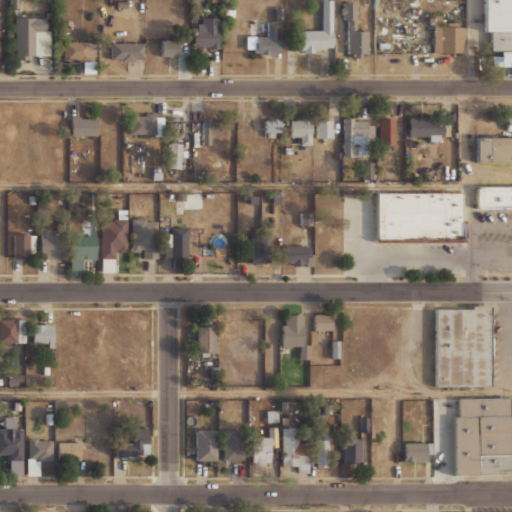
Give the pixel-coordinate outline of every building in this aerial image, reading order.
[(332,0),(323,0),(323,31),(297,31),(297,52),(332,52),(332,0)] [(480,31),(480,0),(511,0),(511,50),(488,50),(488,31),(480,31)] [(348,26),(348,57),(368,57),(368,30),(357,30),(357,1),(341,1),(341,26),(348,26)] [(15,59),(50,59),(50,15),(15,15),(15,59)] [(463,53),(463,24),(442,24),(442,15),(433,15),(433,53),(463,53)] [(202,26),(193,26),(193,49),(220,49),(220,17),(202,17),(202,26)] [(282,56),(282,35),(274,35),(274,25),(266,25),(266,35),(255,35),(255,56),(282,56)] [(178,39),(160,39),(160,56),(178,56),(178,39)] [(88,71),(95,71),(95,41),(63,41),(63,62),(88,62),(88,71)] [(145,41),(110,41),(110,60),(145,60),(145,41)] [(129,135),(164,135),(164,113),(129,113),(129,135)] [(96,137),(96,116),(70,116),(70,137),(96,137)] [(201,144),(211,144),(211,133),(219,133),(219,116),(201,116),(201,144)] [(395,116),(379,116),(379,144),(395,144),(395,116)] [(342,156),(362,156),(362,146),(372,146),(372,117),(342,117),(342,156)] [(409,117),(409,139),(445,139),(445,117),(409,117)] [(264,136),(280,136),(280,119),(264,119),(264,136)] [(311,119),(290,119),(289,135),(300,136),(300,144),(311,145),(311,119)] [(316,138),(332,138),(332,119),(316,119),(316,138)] [(225,132),(236,132),(236,123),(226,123),(225,132)] [(511,161),(476,161),(476,137),(511,137),(511,161)] [(181,168),(181,142),(168,142),(168,168),(181,168)] [(511,208),(476,208),(476,186),(511,186),(511,208)] [(377,242),(377,192),(461,192),(461,220),(465,220),(465,242),(377,242)] [(300,212),(300,225),(312,225),(312,212),(300,212)] [(127,250),(127,218),(100,218),(100,272),(118,272),(118,250),(127,250)] [(187,258),(187,227),(168,227),(168,237),(157,237),(157,218),(130,218),(131,249),(140,249),(140,258),(160,258),(187,258)] [(39,258),(61,258),(61,229),(39,229),(39,258)] [(30,232),(13,232),(13,257),(30,257),(30,232)] [(69,270),(84,270),(84,261),(96,261),(96,234),(69,234),(69,270)] [(267,261),(267,236),(250,236),(250,261),(267,261)] [(313,245),(283,244),(283,265),(313,265),(313,245)] [(491,385),(435,385),(435,309),(471,309),(471,306),(491,306),(491,385)] [(331,313),(313,313),(313,331),(331,331),(331,313)] [(302,314),(281,314),(281,347),(302,347),(302,314)] [(225,340),(248,340),(248,316),(225,316),(225,340)] [(25,318),(0,318),(0,342),(25,342),(25,318)] [(54,323),(32,323),(32,346),(54,346),(54,323)] [(197,357),(215,357),(215,323),(197,323),(197,357)] [(454,416),(458,416),(458,398),(511,398),(511,474),(454,474),(454,416)] [(277,449),(277,411),(269,411),(269,436),(252,436),(252,465),(269,465),(269,449),(277,449)] [(23,427),(14,427),(13,417),(5,417),(6,427),(0,427),(0,451),(5,451),(5,460),(23,460),(23,427)] [(150,428),(135,428),(135,439),(117,439),(117,457),(150,457),(150,428)] [(282,465),(298,465),(298,472),(308,472),(308,447),(297,447),(297,428),(282,428),(282,465)] [(216,429),(195,429),(195,460),(216,460),(216,429)] [(222,430),(222,460),(242,460),(242,430),(222,430)] [(329,466),(329,434),(315,434),(315,466),(329,466)] [(27,436),(27,460),(53,460),(53,436),(27,436)] [(87,438),(87,460),(106,460),(106,438),(87,438)] [(343,463),(360,463),(360,438),(343,438),(343,463)] [(57,460),(83,460),(83,440),(57,440),(57,460)] [(425,442),(403,442),(403,462),(425,462),(425,442)]
